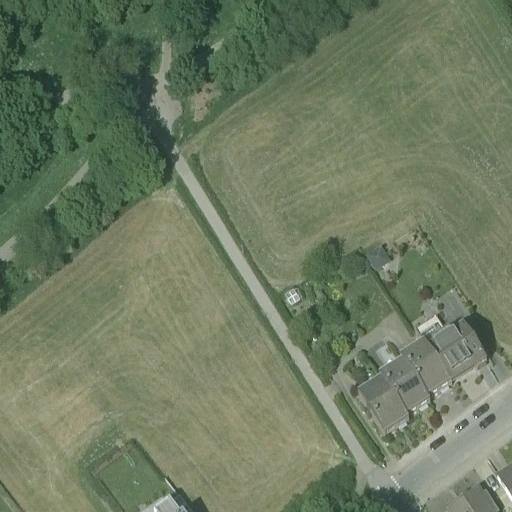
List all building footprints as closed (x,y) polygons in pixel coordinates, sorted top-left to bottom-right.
[(463,334),(428,356),(448,386),(473,370),(475,373),(484,367),(469,344),(470,344),(463,334)] [(427,405),(450,390),(448,386),(428,356),(424,351),(401,366),(404,370),(427,405)] [(427,405),(404,370),(381,385),(383,388),(406,424),(429,409),(427,405)] [(383,443),(408,427),(406,424),(383,388),(358,404),(383,443)] [(511,473),(499,482),(511,502),(511,473)] [(489,511),(478,496),(455,511),(489,511)]
